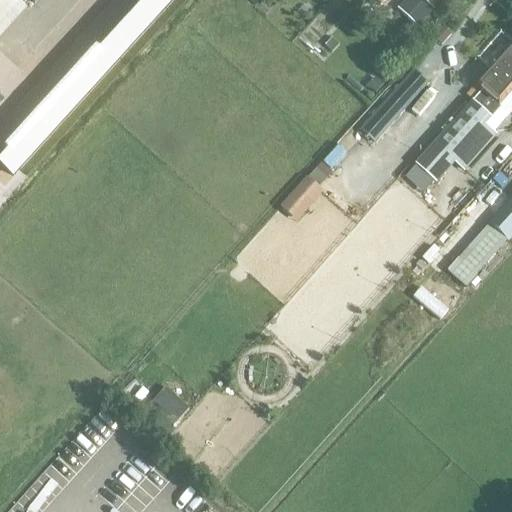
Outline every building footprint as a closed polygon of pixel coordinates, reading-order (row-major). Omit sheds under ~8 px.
[(118,0),(0,131),(0,164),(14,177),(174,0),(118,0)] [(420,26),(437,9),(427,0),(404,0),(399,6),(420,26)] [(511,92),(511,48),(508,54),(509,55),(495,71),(498,73),(482,91),(484,92),(418,165),(436,181),(501,108),(499,106),(511,92)] [(400,117),(429,84),(414,71),(385,103),(400,117)] [(323,161),(281,205),(298,221),(326,192),(318,184),(333,169),(323,161)] [(489,228),(434,288),(453,305),(507,244),(489,228)] [(443,318),(450,309),(423,287),(415,296),(443,318)] [(151,403),(175,424),(191,407),(167,385),(151,403)]
